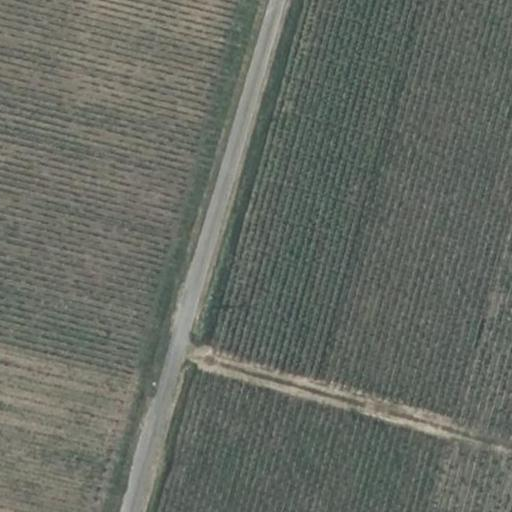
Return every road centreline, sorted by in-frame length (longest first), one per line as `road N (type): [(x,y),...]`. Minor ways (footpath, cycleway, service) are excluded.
road 1 (unclassified): [(130,511),(278,0)]
road 2 (track): [(511,448),(175,352)]
